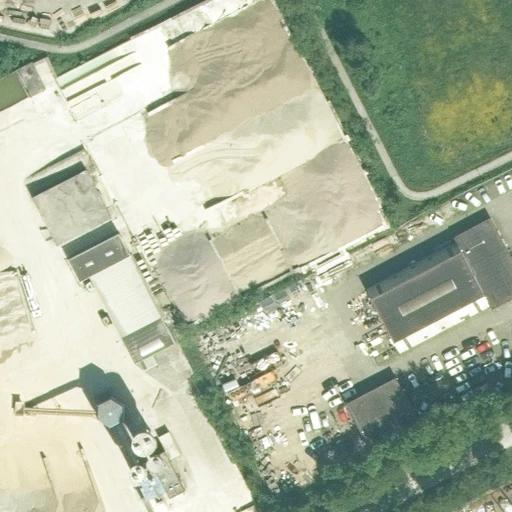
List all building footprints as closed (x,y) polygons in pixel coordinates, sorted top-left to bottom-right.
[(16,71),(30,99),(47,91),(33,63),(16,71)] [(455,241),(363,288),(397,353),(488,306),(490,310),(511,298),(511,262),(490,218),(453,237),(455,241)] [(183,238),(182,230),(136,232),(137,251),(177,250),(176,238),(183,238)] [(67,262),(79,285),(130,258),(118,236),(67,262)] [(222,236),(214,241),(228,264),(236,259),(222,236)] [(175,346),(162,320),(121,341),(134,367),(175,346)] [(345,404),(373,458),(424,432),(395,378),(345,404)] [(113,399),(100,405),(99,420),(111,428),(124,421),(125,407),(113,399)] [(159,440),(166,453),(149,461),(149,462),(133,471),(148,502),(166,492),(170,500),(186,491),(170,462),(181,456),(169,434),(159,440)] [(274,485),(285,480),(279,467),(268,472),(274,485)]
